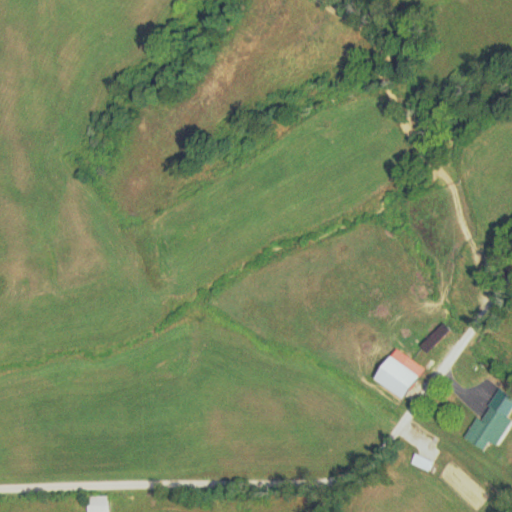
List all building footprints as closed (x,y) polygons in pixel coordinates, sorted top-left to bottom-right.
[(417,376),(390,356),(374,378),(402,398),(417,376)] [(498,446),(511,424),(511,419),(507,417),(511,409),(511,398),(499,390),(466,439),(483,450),(489,441),(498,446)] [(0,437),(22,438),(22,426),(0,425),(0,437)] [(431,462),(416,455),(412,463),(424,468),(425,466),(429,467),(431,462)] [(86,511),(109,511),(110,496),(87,496),(86,511)]
